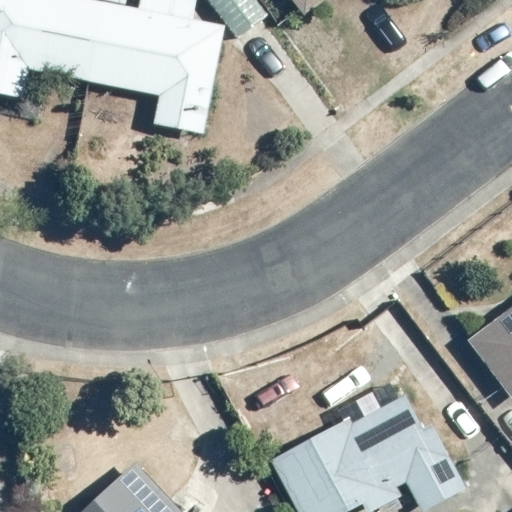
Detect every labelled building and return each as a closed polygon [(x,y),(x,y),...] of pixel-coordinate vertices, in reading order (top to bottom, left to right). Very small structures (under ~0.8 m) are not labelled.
[(0,0),(0,92),(20,97),(27,67),(161,94),(155,122),(202,132),(223,27),(193,20),(196,0),(141,0),(140,9),(96,0),(0,0)] [(292,0),(303,15),(323,0),(292,0)] [(511,307),(468,341),(511,397),(511,307)] [(407,393),(276,460),(302,511),(343,511),(407,479),(424,511),(467,490),(433,424),(425,429),(407,393)] [(182,511),(135,462),(80,511),(182,511)]
